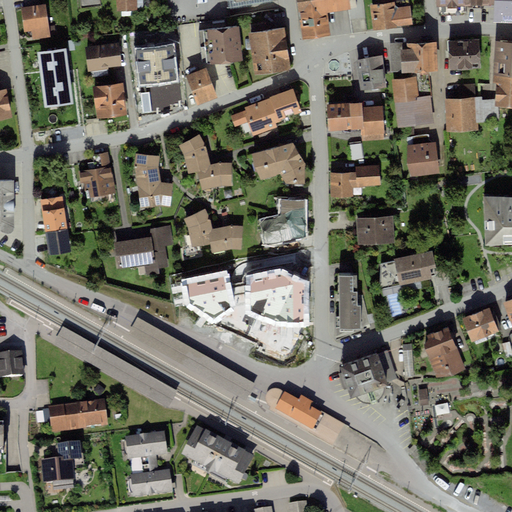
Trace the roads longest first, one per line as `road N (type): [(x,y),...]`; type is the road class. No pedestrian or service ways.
road 1 (residential): [(310,388),(30,270)]
road 2 (residential): [(305,65),(319,133),(325,358)]
road 3 (residential): [(27,154),(138,133),(232,103),(305,65)]
road 4 (residential): [(511,288),(325,358)]
road 5 (residential): [(464,511),(310,388)]
road 6 (residential): [(138,511),(313,485)]
road 7 (residential): [(7,0),(27,154)]
road 8 (residential): [(305,65),(358,39),(431,31)]
